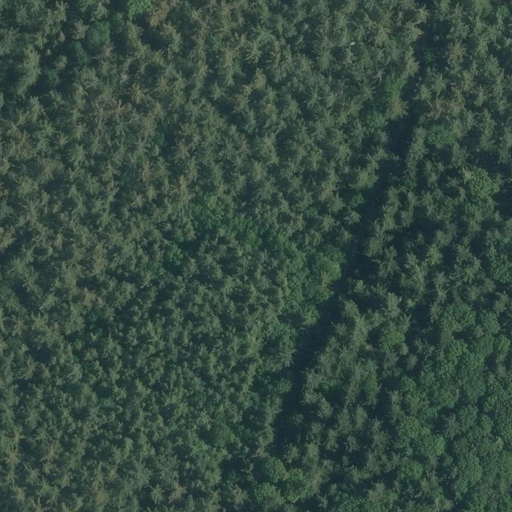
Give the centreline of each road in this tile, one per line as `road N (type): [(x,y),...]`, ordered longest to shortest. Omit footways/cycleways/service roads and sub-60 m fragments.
road 1 (track): [(435,0),(403,112),(244,511)]
road 2 (track): [(152,0),(0,121)]
